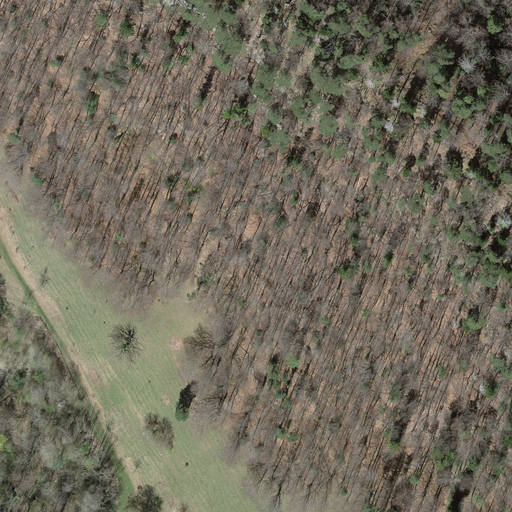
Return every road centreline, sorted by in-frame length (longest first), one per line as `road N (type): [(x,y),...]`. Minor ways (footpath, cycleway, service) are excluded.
road 1 (track): [(129,511),(128,485),(0,239)]
road 2 (track): [(511,194),(466,131),(409,84),(406,68),(407,57),(428,44),(511,23)]
